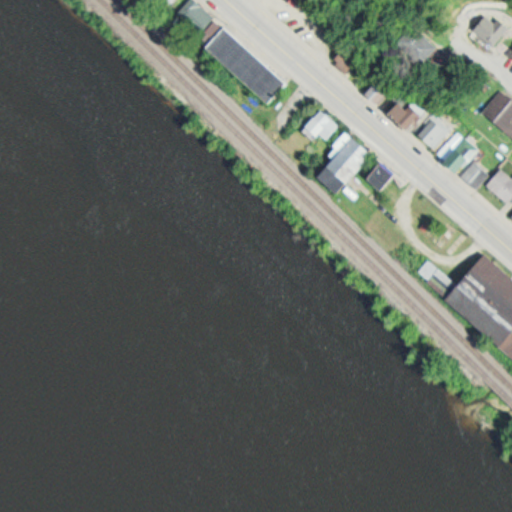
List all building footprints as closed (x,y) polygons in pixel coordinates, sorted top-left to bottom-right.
[(204,0),(193,0),(182,11),(209,38),(226,22),(204,0)] [(432,62),(445,44),(414,23),(402,41),(432,62)] [(232,24),(213,45),(275,102),(294,81),(232,24)] [(355,64),(340,53),(334,61),(349,72),(355,64)] [(367,91),(382,104),(396,86),(381,74),(367,91)] [(511,128),(484,105),(501,85),(511,94),(511,128)] [(404,119),(418,129),(430,113),(416,102),(404,119)] [(327,141),(343,126),(325,108),(310,124),(327,141)] [(451,130),(438,116),(422,132),(435,145),(451,130)] [(478,187),(490,173),(474,159),(482,149),(459,129),(438,153),(478,187)] [(346,190),(376,151),(356,135),(325,175),(346,190)] [(371,175),(384,188),(397,175),(385,161),(371,175)] [(511,201),(511,175),(503,167),(487,183),(509,204),(511,201)] [(511,271),(488,252),(461,285),(431,261),(420,274),(511,349),(511,271)]
